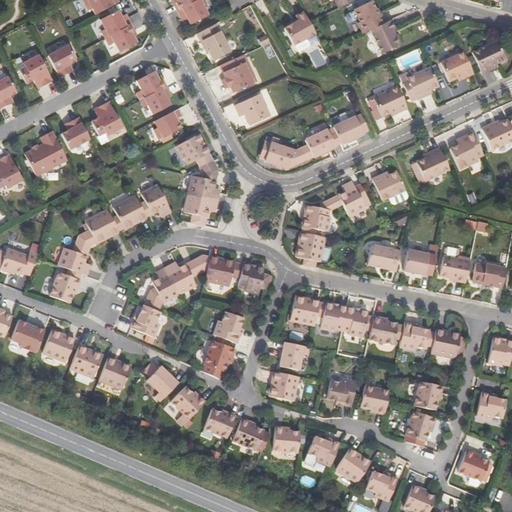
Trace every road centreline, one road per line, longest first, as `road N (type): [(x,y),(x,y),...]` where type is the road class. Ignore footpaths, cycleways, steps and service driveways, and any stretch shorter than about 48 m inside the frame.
road 1 (residential): [(511,85),(308,179),(288,185),(253,176)]
road 2 (secondary): [(0,410),(237,511)]
road 3 (residential): [(176,47),(0,139)]
road 4 (residential): [(480,312),(287,271)]
road 5 (residential): [(232,241),(186,235),(145,252),(122,271),(98,329)]
road 6 (residential): [(440,468),(452,449),(480,312)]
road 7 (residential): [(253,176),(236,160),(176,47)]
road 8 (residential): [(287,271),(244,393)]
road 9 (residential): [(323,423),(440,468)]
